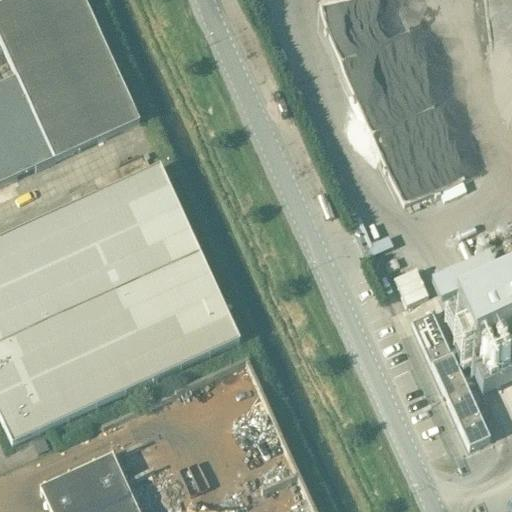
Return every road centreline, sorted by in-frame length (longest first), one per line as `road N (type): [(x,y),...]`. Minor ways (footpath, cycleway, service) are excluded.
road 1 (unclassified): [(432,511),(203,0)]
road 2 (unknown): [(421,248),(358,174),(301,0)]
road 3 (unknown): [(504,435),(504,404),(487,352),(421,248)]
